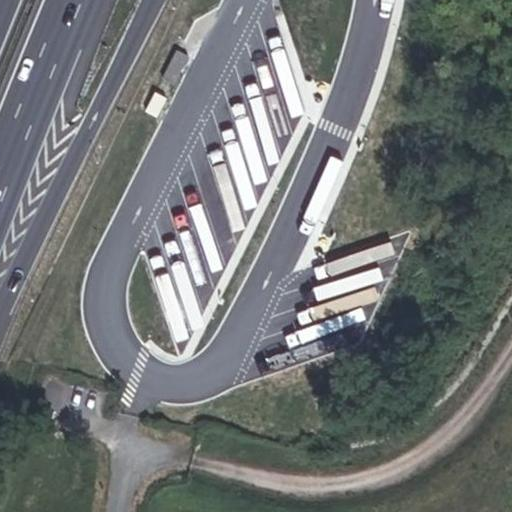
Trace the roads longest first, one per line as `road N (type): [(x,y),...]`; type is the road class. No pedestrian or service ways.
road 1 (motorway): [(0,344),(159,0)]
road 2 (motorway): [(0,212),(84,0)]
